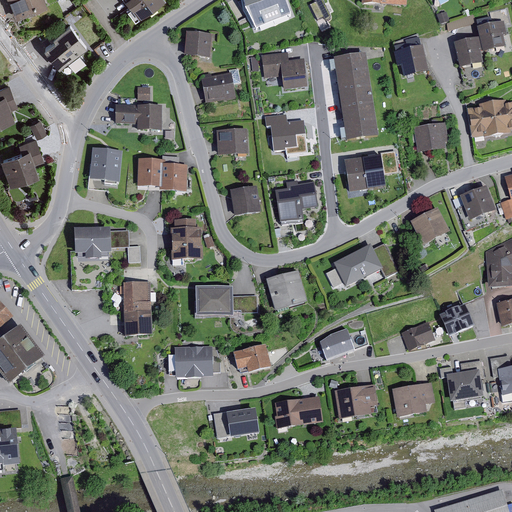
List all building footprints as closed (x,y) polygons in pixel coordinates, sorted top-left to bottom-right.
[(7,0),(16,21),(48,9),(44,0),(7,0)] [(165,0),(124,0),(132,10),(128,13),(136,23),(166,1),(165,0)] [(243,0),(245,17),(256,33),(292,19),(283,0),(243,0)] [(477,32),(480,41),(483,53),(483,56),(506,50),(503,39),(508,38),(505,25),(510,24),(507,11),(490,15),(491,20),(477,23),(476,23),(477,25),(478,32),(477,32)] [(447,13),(437,16),(440,26),(450,23),(447,13)] [(54,21),(49,16),(44,21),(50,26),(54,21)] [(474,16),(447,25),(448,34),(477,25),(476,23),(477,23),(474,16)] [(45,51),(60,71),(88,50),(70,27),(53,40),(55,43),(45,51)] [(185,60),(211,62),(213,37),(187,35),(186,47),(185,60)] [(396,56),(394,56),(397,69),(401,68),(404,80),(428,74),(423,50),(421,51),(418,36),(394,46),(396,56)] [(480,41),(454,47),(462,82),(485,77),(480,54),(483,53),(480,41)] [(288,55),(262,58),(264,81),(282,79),(284,94),(308,91),(304,62),(289,64),(288,55)] [(334,62),(346,145),(379,140),(366,57),(334,62)] [(259,72),(257,58),(251,59),(253,73),(259,72)] [(204,95),(206,107),(236,101),(233,86),(241,85),(238,71),(229,73),(230,76),(212,79),(211,76),(205,77),(205,80),(201,81),(204,95)] [(0,129),(16,123),(11,111),(18,109),(10,87),(0,90),(0,129)] [(138,89),(138,103),(150,103),(150,89),(138,89)] [(137,100),(121,100),(121,109),(137,109),(137,100)] [(467,112),(472,140),(484,139),(484,140),(511,135),(511,132),(511,131),(511,104),(507,105),(506,102),(480,107),(480,110),(467,112)] [(121,109),(116,109),(116,127),(138,127),(138,134),(162,134),(162,109),(137,109),(121,109)] [(287,117),(265,120),(266,131),(272,131),(274,155),(300,152),(298,140),(306,140),(304,124),(288,126),(287,117)] [(37,140),(48,135),(40,121),(30,126),(37,140)] [(446,146),(449,146),(446,126),(413,131),(418,157),(426,156),(447,153),(446,146)] [(218,159),(249,158),(248,132),(217,134),(218,149),(218,159)] [(22,155),(1,162),(10,189),(40,179),(35,166),(44,163),(36,140),(19,146),(22,155)] [(92,151),(88,189),(100,190),(109,191),(109,188),(118,189),(122,154),(108,153),(92,151)] [(161,163),(138,162),(137,191),(161,191),(161,195),(187,195),(187,169),(179,169),(180,159),(162,158),(161,163)] [(344,164),(349,196),(368,193),(386,190),(381,158),(344,164)] [(288,193),(276,195),(281,226),(305,222),(304,213),(319,210),(315,185),(299,187),(298,184),(287,185),(288,193)] [(487,189),(459,200),(462,208),(457,210),(466,232),(487,223),(486,219),(497,214),(487,189)] [(232,208),(234,220),(261,216),(257,190),(230,194),(232,208)] [(511,202),(511,203),(511,202),(508,203),(501,205),(506,222),(511,220),(511,202)] [(410,226),(422,250),(450,235),(438,211),(410,226)] [(172,254),(172,263),(203,262),(203,249),(202,249),(201,236),(203,236),(202,232),(197,232),(197,223),(174,223),(175,233),(171,233),(171,240),(172,240),(172,254)] [(110,232),(74,234),(75,253),(75,258),(85,258),(86,263),(101,263),(101,257),(111,256),(111,251),(130,250),(129,233),(110,234),(110,232)] [(204,241),(208,250),(215,247),(211,238),(204,241)] [(511,240),(486,253),(489,294),(511,291),(511,240)] [(130,244),(131,260),(143,260),(142,243),(130,244)] [(371,249),(334,267),(346,291),(381,273),(386,282),(400,275),(385,246),(372,252),(371,249)] [(75,258),(75,253),(71,253),(72,293),(104,291),(103,262),(101,263),(86,263),(85,258),(75,258)] [(298,274),(266,284),(275,315),(307,306),(298,274)] [(457,292),(463,306),(483,298),(480,282),(457,292)] [(126,341),(153,340),(151,285),(123,286),(124,288),(120,288),(120,296),(124,296),(126,341)] [(196,291),(196,321),(226,320),(234,319),(234,314),(241,313),(241,316),(258,315),(258,298),(244,298),(234,298),(233,289),(217,291),(196,291)] [(0,331),(13,319),(0,304),(0,331)] [(511,304),(497,308),(502,331),(511,328),(511,304)] [(439,319),(449,341),(455,338),(456,340),(469,334),(468,333),(475,330),(465,308),(439,319)] [(402,335),(409,354),(436,343),(428,325),(402,335)] [(0,344),(0,365),(13,383),(42,361),(18,330),(0,344)] [(320,347),(327,366),(355,356),(354,353),(369,348),(365,330),(348,335),(347,332),(331,338),(320,347)] [(175,350),(176,382),(186,382),(186,383),(203,382),(203,381),(214,381),(213,349),(175,350)] [(265,349),(233,357),(238,375),(247,372),(249,378),(272,372),(265,349)] [(510,358),(490,361),(493,381),(499,380),(502,398),(511,396),(511,370),(511,371),(510,358)] [(462,376),(446,379),(451,406),(484,400),(481,381),(485,381),(482,363),(461,366),(462,376)] [(452,369),(440,370),(441,379),(453,377),(452,369)] [(337,391),(339,383),(331,381),(329,389),(337,391)] [(432,385),(392,393),(397,421),(427,416),(426,408),(436,406),(432,385)] [(375,387),(334,394),(339,424),(372,418),(371,410),(379,409),(375,387)] [(319,400),(275,406),(277,419),(275,419),(277,432),(323,425),(319,400)] [(20,412),(0,413),(0,433),(22,431),(20,412)] [(221,415),(214,417),(217,441),(222,440),(226,440),(230,439),(231,443),(260,438),(255,413),(238,415),(237,413),(228,414),(221,415)] [(0,472),(20,470),(16,434),(0,436),(0,472)] [(440,511),(508,511),(503,493),(440,511)]
